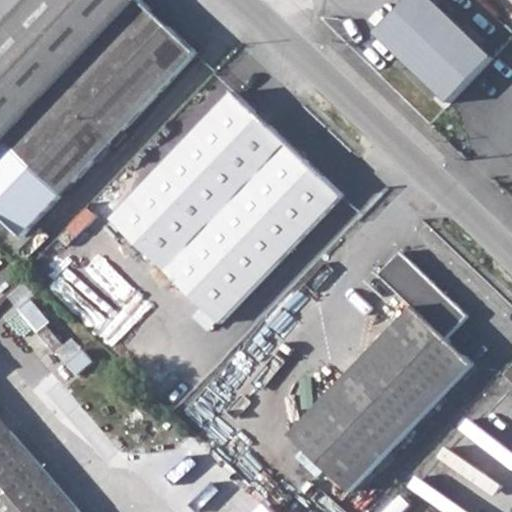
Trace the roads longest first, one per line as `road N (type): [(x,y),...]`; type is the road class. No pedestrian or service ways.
road 1 (unknown): [(433,178),(267,394),(264,442),(304,483)]
road 2 (residential): [(245,0),(511,253)]
road 3 (unknown): [(0,368),(111,469),(202,493),(304,483)]
road 4 (unknown): [(304,483),(331,497),(374,490),(511,335)]
